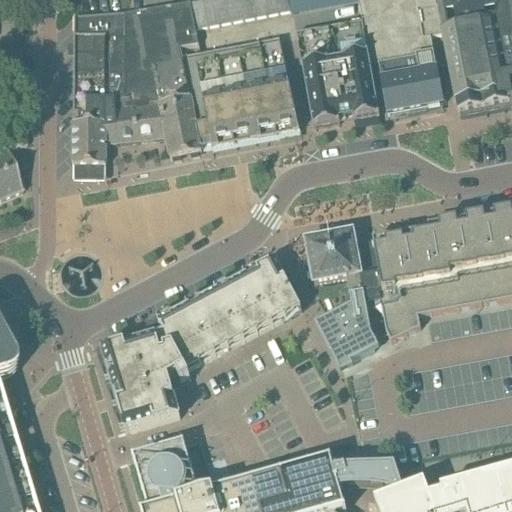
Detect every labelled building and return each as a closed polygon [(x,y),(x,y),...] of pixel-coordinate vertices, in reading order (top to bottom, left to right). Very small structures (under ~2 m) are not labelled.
[(216,2),(221,29),(233,26),(228,0),(216,2)] [(230,0),(228,0),(233,26),(244,24),(239,0),(230,0)] [(239,0),(244,24),(256,22),(251,0),(239,0)] [(251,0),(256,22),(268,20),(263,0),(251,0)] [(263,0),(268,20),(279,17),(275,0),(263,0)] [(275,0),(279,17),(291,15),(287,0),(275,0)] [(442,38),(434,0),(358,0),(363,25),(371,69),(379,68),(389,118),(444,107),(431,41),(442,38)] [(511,31),(505,0),(434,0),(442,38),(446,54),(447,54),(459,115),(510,106),(509,102),(511,100),(511,87),(511,86),(511,31)] [(204,4),(209,31),(221,29),(216,2),(204,4)] [(191,6),(194,22),(196,33),(198,33),(209,31),(204,4),(191,6)] [(196,33),(191,6),(75,21),(75,22),(75,46),(74,168),(74,169),(106,169),(106,148),(167,142),(171,163),(203,156),(202,151),(192,101),(184,62),(182,52),(200,48),(198,33),(196,33)] [(371,69),(363,25),(297,37),(314,131),(341,127),(340,125),(340,123),(354,120),(354,123),(354,124),(380,119),(371,69)] [(299,135),(300,134),(282,44),(184,62),(192,101),(202,151),(213,149),(213,151),(215,151),(213,144),(298,128),(299,135)] [(0,97),(21,98),(22,54),(0,53),(0,97)] [(23,117),(3,119),(0,119),(0,126),(3,152),(27,149),(23,117)] [(0,204),(23,196),(8,156),(0,158),(0,204)] [(374,245),(370,246),(381,306),(386,335),(392,346),(421,332),(419,320),(511,303),(511,215),(429,230),(429,234),(374,244),(374,245)] [(347,282),(351,300),(365,297),(367,308),(381,306),(370,246),(359,248),(360,254),(357,254),(354,236),(306,245),(310,263),(309,263),(309,262),(303,263),(304,269),(310,268),(310,267),(311,267),(315,288),(347,282)] [(166,339),(158,343),(172,393),(191,383),(187,376),(302,314),(276,265),(159,327),(166,339)] [(352,309),(328,322),(330,334),(334,357),(332,358),(339,373),(344,370),(375,354),(376,354),(371,329),(367,308),(365,297),(351,300),(352,309)] [(172,393),(158,343),(157,341),(149,343),(146,334),(103,356),(127,437),(180,421),(172,393)] [(0,511),(32,511),(12,445),(0,403),(0,377),(9,372),(0,355),(0,511)] [(135,460),(134,461),(148,511),(346,511),(342,498),(352,498),(361,498),(374,500),(388,503),(405,496),(397,472),(346,474),(335,475),(332,463),(216,497),(201,501),(197,489),(185,447),(185,446),(135,460)] [(444,498),(430,502),(425,488),(405,496),(388,503),(376,507),(378,511),(511,511),(511,475),(443,494),(444,498)]
